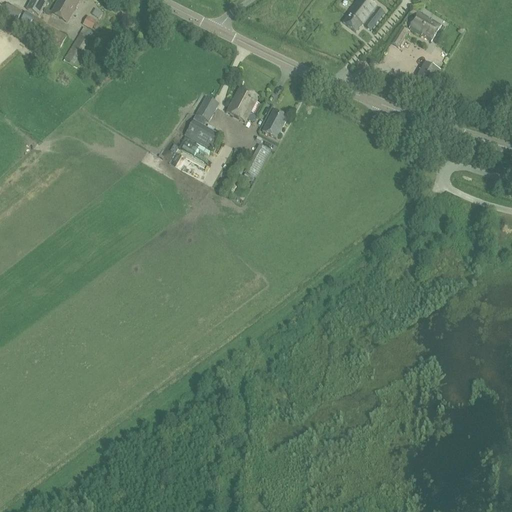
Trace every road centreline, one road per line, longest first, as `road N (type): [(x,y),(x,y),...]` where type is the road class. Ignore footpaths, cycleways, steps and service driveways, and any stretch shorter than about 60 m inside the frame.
road 1 (tertiary): [(367,98),(216,29)]
road 2 (tertiary): [(511,149),(367,98)]
